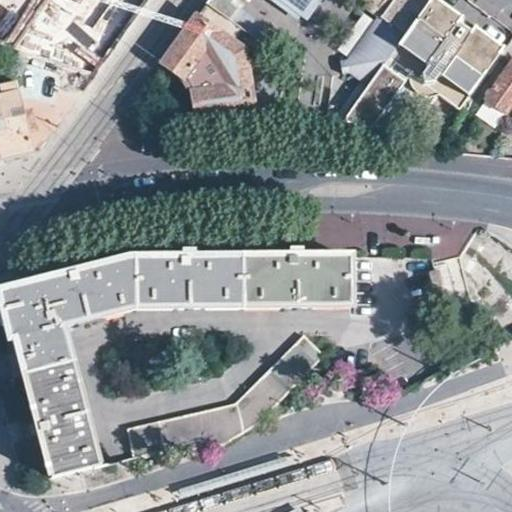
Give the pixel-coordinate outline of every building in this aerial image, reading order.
[(125,31),(78,0),(50,0),(14,53),(49,65),(63,67),(78,70),(95,73),(125,31)] [(147,0),(78,0),(125,31),(147,0)] [(206,0),(187,26),(162,62),(182,79),(190,93),(194,117),(209,115),(253,112),(253,109),(269,109),(275,69),(268,68),(262,66),(259,62),(258,58),(261,53),(264,49),(271,49),(278,50),(280,35),(232,0),(206,0)] [(300,17),(306,21),(321,0),(383,0),(389,4),(379,18),(384,22),(352,66),(347,80),(362,91),(384,59),(426,0),(269,0),(269,1),(297,21),(300,17)] [(502,49),(432,0),(426,0),(384,59),(409,78),(418,76),(420,86),(430,85),(432,92),(458,111),(502,49)] [(511,60),(482,100),(502,115),(505,111),(511,115),(511,60)] [(82,91),(95,73),(78,70),(63,67),(61,72),(56,87),(82,91)] [(0,89),(1,93),(0,92),(0,159),(15,156),(33,152),(15,81),(0,84),(0,89)] [(51,478),(93,468),(54,322),(135,302),(349,302),(349,257),(334,257),(256,257),(186,257),(128,258),(22,284),(0,289),(0,302),(10,338),(15,337),(51,478)] [(132,458),(193,441),(223,444),(255,423),(321,355),(300,335),(232,405),(127,433),(132,458)] [(281,467),(278,458),(177,489),(180,498),(281,467)]
